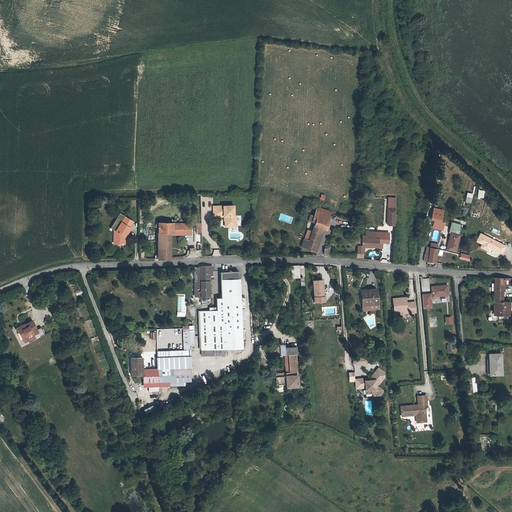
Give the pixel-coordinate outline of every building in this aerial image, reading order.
[(465,202),(471,203),(473,194),(467,192),(465,202)] [(387,225),(395,225),(397,198),(388,197),(387,225)] [(313,217),(331,224),(334,214),(317,207),(313,217)] [(234,208),(213,208),(214,219),(225,219),(225,229),(237,229),(237,218),(234,218),(234,208)] [(306,250),(313,253),(322,229),(325,230),(328,231),(331,224),(313,217),(310,216),(308,221),(315,224),(311,233),(308,241),(304,239),(302,247),(306,249),(306,250)] [(460,223),(451,221),(449,231),(451,231),(448,249),(455,250),(458,234),(457,234),(460,223)] [(113,230),(113,239),(115,239),(115,244),(123,245),(124,239),(123,238),(124,236),(125,237),(130,229),(120,223),(115,230),(113,230)] [(157,224),(158,235),(171,235),(190,234),(190,224),(157,224)] [(322,229),(313,253),(316,254),(325,230),(322,229)] [(362,235),(362,238),(378,239),(378,242),(389,243),(389,233),(367,232),(366,235),(362,235)] [(508,247),(480,234),(476,242),(482,245),(481,248),(488,252),(491,247),(505,253),(508,247)] [(359,237),(358,253),(364,253),(364,246),(378,247),(378,242),(378,239),(362,238),(359,237)] [(171,259),(171,240),(158,241),(158,259),(171,259)] [(436,263),(438,248),(429,246),(426,261),(436,263)] [(201,248),(189,249),(189,257),(202,256),(201,248)] [(460,259),(470,261),(470,255),(461,253),(460,259)] [(291,266),(292,278),(301,277),(300,266),(291,266)] [(200,267),(200,269),(200,283),(196,283),(194,283),(194,290),(196,290),(201,289),(201,297),(201,302),(210,302),(209,267),(200,267)] [(241,308),(240,298),(240,279),(238,279),(238,272),(220,273),(221,299),(222,349),(242,349),(241,324),(241,308)] [(494,281),(493,315),(508,315),(509,302),(503,302),(503,286),(510,286),(510,280),(494,279),(494,281)] [(325,280),(314,281),(315,303),(325,303),(324,298),(326,298),(325,280)] [(447,286),(431,288),(432,294),(430,296),(430,298),(432,299),(434,299),(435,297),(448,296),(447,286)] [(362,293),(363,304),(373,303),(373,305),(379,305),(377,290),(367,291),(367,293),(362,293)] [(430,298),(430,296),(422,296),(423,310),(431,309),(431,299),(432,299),(430,298)] [(392,299),(394,309),(398,309),(398,312),(403,311),(403,313),(415,312),(414,301),(410,301),(410,303),(406,303),(406,297),(392,299)] [(200,350),(222,349),(221,299),(216,299),(216,311),(199,312),(200,350)] [(18,332),(23,340),(27,338),(28,340),(33,337),(35,340),(39,349),(45,345),(37,330),(32,321),(24,325),(23,324),(15,329),(17,332),(18,332)] [(157,353),(158,371),(158,385),(169,384),(170,388),(184,388),(184,384),(190,384),(190,370),(189,352),(188,348),(192,348),(191,334),(193,334),(193,328),(182,328),(184,353),(157,353)] [(292,350),(280,351),(280,357),(283,356),(285,377),(272,378),(272,386),(283,385),(283,388),(294,387),(294,376),(290,376),(290,374),(292,374),(291,356),(293,356),(292,350)] [(283,356),(280,357),(281,374),(271,375),(272,378),(285,377),(283,356)] [(489,356),(489,361),(490,377),(502,377),(502,356),(489,356)] [(142,371),(142,359),(130,360),(131,377),(143,377),(143,385),(158,385),(158,371),(142,371)] [(380,369),(378,372),(385,379),(386,378),(386,374),(380,369)] [(362,379),(363,388),(367,388),(367,390),(372,390),(372,394),(375,396),(381,396),(383,394),(383,390),(379,386),(385,379),(378,372),(372,378),(372,381),(367,381),(366,379),(362,379)] [(477,377),(470,378),(472,392),(478,391),(477,377)] [(423,414),(426,413),(426,409),(428,409),(427,396),(418,397),(419,406),(419,409),(416,409),(415,406),(401,408),(402,418),(416,416),(416,424),(423,423),(423,414)] [(144,410),(146,415),(153,412),(151,407),(144,410)]
